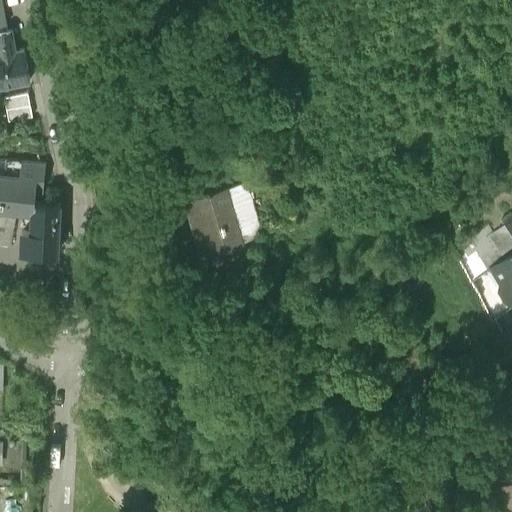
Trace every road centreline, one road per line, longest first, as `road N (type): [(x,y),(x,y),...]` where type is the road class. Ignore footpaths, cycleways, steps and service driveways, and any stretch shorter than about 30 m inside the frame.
road 1 (residential): [(511,341),(378,391),(344,381),(263,332),(230,301),(155,169),(133,0)]
road 2 (unclassified): [(70,355),(76,264),(65,136),(40,0)]
road 3 (unclassified): [(63,511),(70,355)]
